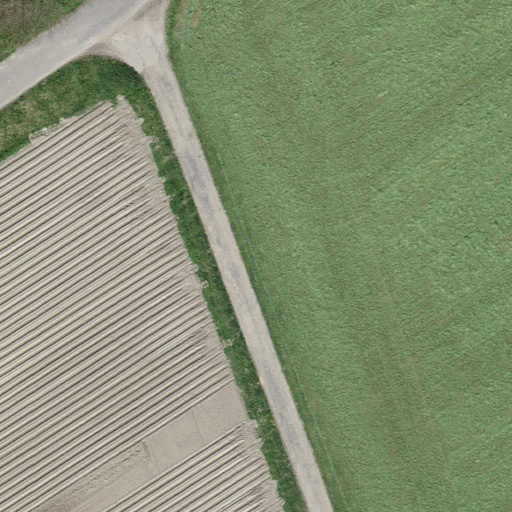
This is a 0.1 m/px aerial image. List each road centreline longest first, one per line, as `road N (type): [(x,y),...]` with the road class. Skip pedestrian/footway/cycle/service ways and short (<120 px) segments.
road 1 (track): [(130,0),(323,511)]
road 2 (tertiary): [(126,0),(0,90)]
